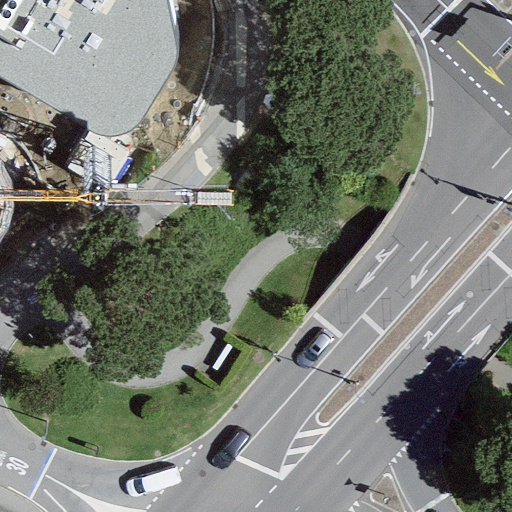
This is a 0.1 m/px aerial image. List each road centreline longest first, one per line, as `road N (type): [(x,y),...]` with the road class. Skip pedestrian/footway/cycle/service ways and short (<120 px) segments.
road 1 (secondary): [(511,156),(477,181),(185,511)]
road 2 (residential): [(0,337),(212,141),(246,57),(243,0)]
road 3 (secondary): [(389,407),(511,268)]
road 4 (residential): [(167,511),(76,499),(0,461)]
road 5 (secondary): [(291,511),(389,407)]
